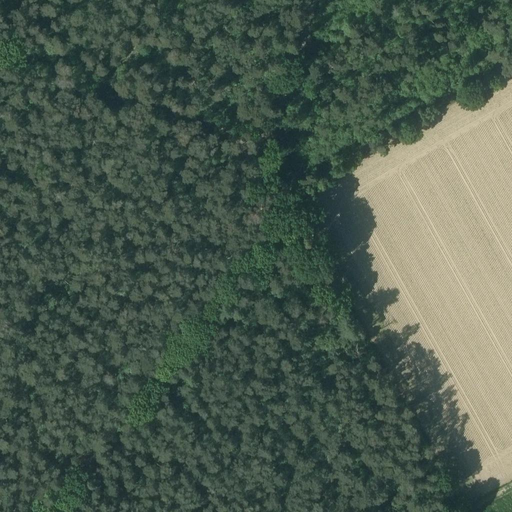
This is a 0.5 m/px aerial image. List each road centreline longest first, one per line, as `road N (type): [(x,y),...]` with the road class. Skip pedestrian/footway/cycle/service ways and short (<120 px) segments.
road 1 (track): [(36,511),(278,198),(236,136),(213,119),(0,46)]
road 2 (track): [(467,511),(289,195)]
road 3 (track): [(278,198),(511,68)]
road 4 (track): [(262,168),(312,0)]
road 5 (track): [(133,388),(218,511)]
